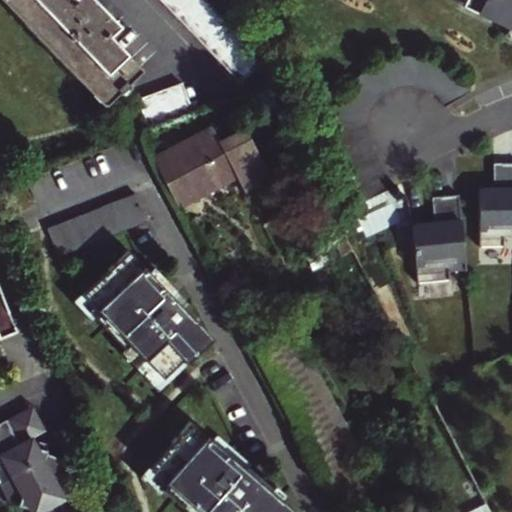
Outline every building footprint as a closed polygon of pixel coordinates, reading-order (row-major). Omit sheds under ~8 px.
[(2,0),(101,102),(115,88),(118,91),(127,83),(124,80),(138,67),(106,33),(115,24),(105,13),(111,7),(104,0),(2,0)] [(206,0),(160,0),(239,82),(264,59),(206,0)] [(511,0),(471,0),(470,2),(495,14),(491,22),(511,31),(511,0)] [(437,105),(438,107),(463,90),(461,87),(458,83),(455,79),(451,76),(447,73),(443,70),(439,67),(434,65),(430,63),(425,61),(420,59),(415,58),(410,58),(405,57),(400,57),(395,58),(390,58),(385,59),(380,61),(375,63),(371,65),(366,67),(362,70),(358,73),(354,76),(350,79),(347,83),(344,87),(341,91),(339,96),(336,100),(334,105),(333,110),(332,115),(331,120),(330,125),(330,130),(330,135),(331,140),(332,145),(333,150),(334,154),(336,159),(339,164),(341,168),(342,169),(363,206),(389,192),(368,154),(367,152),(365,150),(364,147),(363,144),(362,141),(361,139),(361,136),(360,133),(360,130),(360,127),(361,124),(361,121),(362,118),(363,115),(364,112),(365,110),(366,107),(368,105),(370,102),(372,100),(374,98),(376,96),(379,95),(381,93),(384,92),(387,90),(389,89),(392,89),(395,88),(398,88),(401,87),(404,87),(407,88),(410,88),(413,89),(416,89),(418,90),(421,92),(424,93),(426,95),(429,96),(431,98),(433,100),(435,102),(437,105)] [(147,128),(191,112),(181,84),(136,100),(147,128)] [(241,187),(269,172),(242,121),(214,135),(234,174),(241,187)] [(175,206),(234,174),(214,135),(210,128),(150,159),(175,206)] [(511,233),(511,159),(501,159),(501,184),(493,184),(477,184),(478,242),(502,242),(502,234),(511,233)] [(501,159),(493,159),(493,184),(501,184),(501,159)] [(464,266),(458,192),(439,194),(441,219),(433,220),(410,222),(415,279),(447,276),(447,268),(464,266)] [(44,227),(55,255),(144,222),(133,193),(44,227)] [(439,194),(431,195),(433,220),(441,219),(439,194)] [(338,254),(349,249),(335,222),(331,215),(320,221),(338,254)] [(127,255),(74,305),(91,323),(94,320),(124,352),(127,349),(144,366),(145,364),(162,382),(182,364),(185,368),(211,343),(127,255)] [(0,337),(17,331),(0,291),(0,337)] [(335,511),(351,511),(380,497),(287,319),(246,341),(335,511)] [(0,491),(6,502),(26,508),(27,511),(62,511),(58,504),(77,494),(58,459),(47,456),(48,453),(34,449),(29,440),(44,432),(30,406),(0,422),(0,491)] [(189,426),(170,447),(174,450),(153,473),(169,487),(162,495),(181,511),(283,511),(269,498),(271,496),(247,475),(245,477),(189,426)] [(488,511),(484,503),(467,511),(488,511)]
